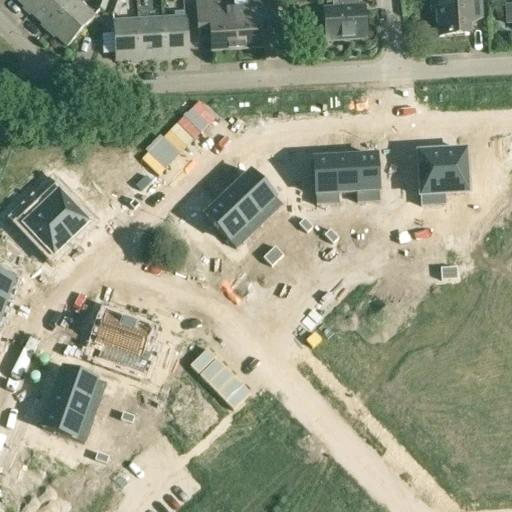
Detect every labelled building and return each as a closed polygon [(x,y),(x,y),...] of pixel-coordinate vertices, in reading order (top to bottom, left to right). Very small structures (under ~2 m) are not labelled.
[(14,0),(31,15),(45,0),(14,0)] [(76,3),(72,0),(45,0),(31,15),(49,32),(76,3)] [(105,0),(98,0),(95,10),(105,14),(110,2),(105,0)] [(275,0),(233,0),(234,11),(236,51),(262,50),(261,24),(277,23),(275,0)] [(325,0),(327,4),(339,1),(339,11),(324,12),(326,43),(366,41),(364,9),(354,10),(353,0),(325,0)] [(430,0),(432,14),(436,14),(438,39),(468,38),(467,10),(481,10),(480,0),(430,0)] [(236,51),(234,11),(220,12),(219,1),(197,3),(199,29),(211,28),(213,53),(236,51)] [(76,3),(49,32),(67,49),(94,20),(76,3)] [(112,3),(108,15),(118,18),(122,6),(112,3)] [(139,63),(164,62),(161,21),(146,22),(146,16),(136,17),(136,23),(139,63)] [(185,19),(161,21),(164,62),(188,60),(185,19)] [(139,63),(136,23),(112,24),(115,65),(139,63)] [(42,137),(36,143),(44,152),(50,146),(42,137)] [(466,153),(442,154),(445,206),(446,206),(445,197),(468,195),(468,183),(468,182),(467,173),(467,172),(466,153)] [(442,154),(418,155),(419,175),(418,175),(418,176),(419,185),(419,186),(421,208),(445,206),(442,154)] [(376,158),(355,159),(358,204),(379,203),(376,158)] [(355,159),(335,160),(337,205),(338,205),(338,196),(356,195),(357,204),(358,204),(355,159)] [(315,183),(303,184),(304,212),(317,211),(317,207),(337,205),(335,160),(313,161),(315,183)] [(511,168),(494,170),(496,203),(509,202),(509,189),(511,188),(511,168)] [(250,174),(235,189),(266,221),(282,207),(250,174)] [(52,187),(35,203),(71,242),(89,225),(75,211),(75,210),(74,210),(68,203),(68,202),(67,203),(52,187)] [(235,189),(220,203),(251,235),(266,221),(235,189)] [(35,203),(17,220),(32,236),(40,244),(54,258),(71,242),(35,203)] [(220,203),(205,217),(236,250),(251,235),(220,203)] [(358,231),(357,211),(346,212),(347,232),(358,231)] [(307,235),(313,229),(305,220),(299,226),(307,235)] [(367,220),(359,221),(360,233),(368,233),(367,220)] [(319,223),(313,229),(321,238),(327,232),(319,223)] [(275,249),(269,254),(277,263),(283,257),(275,249)] [(277,263),(269,254),(263,260),(272,268),(277,263)] [(457,269),(449,270),(449,282),(457,281),(457,269)] [(441,282),(449,282),(449,270),(440,270),(441,282)] [(0,301),(6,303),(13,282),(0,277),(0,301)] [(381,309),(387,315),(395,306),(390,300),(381,309)] [(337,333),(321,348),(335,364),(365,336),(350,321),(358,314),(349,305),(329,324),(337,333)] [(401,312),(395,306),(387,315),(392,321),(401,312)] [(107,317),(97,345),(123,354),(118,367),(144,376),(152,353),(143,349),(149,332),(107,317)] [(409,320),(400,328),(406,334),(414,326),(409,320)] [(422,334),(413,342),(419,348),(428,340),(422,334)] [(365,336),(335,364),(349,378),(378,350),(365,336)] [(378,350),(349,378),(362,392),(391,364),(378,350)] [(440,359),(445,365),(454,356),(449,351),(440,359)] [(460,362),(454,356),(445,365),(451,371),(460,362)] [(182,370),(165,387),(174,396),(183,387),(199,404),(231,374),(214,357),(191,379),(182,370)] [(391,364),(362,392),(375,405),(404,377),(391,364)] [(62,370),(55,390),(98,405),(105,385),(62,370)] [(231,374),(199,404),(216,421),(206,430),(215,440),(233,423),(224,414),(247,392),(231,374)] [(404,377),(375,405),(388,419),(418,391),(404,377)] [(55,390),(49,410),(91,425),(98,405),(55,390)] [(418,391),(388,419),(403,435),(419,419),(428,428),(448,409),(439,400),(432,407),(418,391)] [(49,410),(41,430),(84,445),(91,425),(49,410)] [(246,437),(229,454),(237,463),(247,454),(263,471),(294,441),(278,424),(255,446),(246,437)] [(294,441),(263,471),(280,488),(270,497),(279,507),(296,490),(288,481),(311,459),(294,441)] [(510,463),(461,465),(463,497),(511,494),(511,448),(509,448),(510,463)] [(97,454),(95,462),(106,466),(109,458),(97,454)] [(346,506),(340,511),(364,511),(367,508),(346,490),(338,500),(346,506)] [(11,491),(3,511),(25,511),(30,498),(11,491)] [(30,498),(25,511),(45,511),(48,504),(30,498)]
